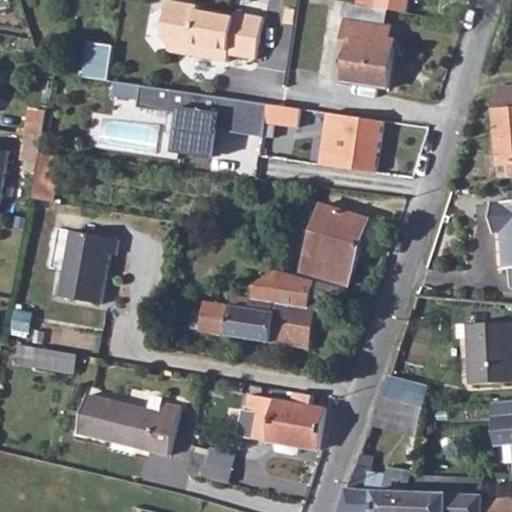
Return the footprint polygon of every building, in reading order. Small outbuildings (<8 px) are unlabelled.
[(199,6),(168,0),(162,35),(170,46),(189,50),(188,55),(227,62),(229,55),(257,60),(264,18),(236,13),(235,17),(198,10),(199,6)] [(378,0),(377,8),(407,13),(409,0),(378,0)] [(396,47),(390,46),(391,40),(393,26),(349,20),(345,40),(353,41),(347,82),(390,89),(396,47)] [(117,48),(92,44),(87,78),(112,82),(117,48)] [(189,50),(170,46),(169,52),(188,55),(189,50)] [(120,83),(118,98),(143,102),(142,109),(186,115),(180,157),(220,162),(224,133),(269,139),(270,127),(274,103),(120,83)] [(495,112),(500,164),(509,164),(510,175),(511,175),(511,86),(497,88),(499,112),(495,112)] [(304,109),(274,103),(270,127),(302,130),(304,109)] [(32,109),(27,135),(44,138),(50,113),(32,109)] [(326,114),(318,164),(377,172),(385,121),(326,114)] [(27,135),(22,160),(39,163),(42,153),(44,138),(27,135)] [(39,163),(32,199),(53,202),(62,155),(42,153),(39,163)] [(509,164),(500,164),(501,176),(510,175),(509,164)] [(511,204),(494,206),(497,236),(504,235),(508,272),(511,271),(511,204)] [(325,205),(304,269),(350,285),(355,269),(356,269),(372,221),(325,205)] [(74,232),(61,297),(103,305),(113,255),(119,256),(122,241),(74,232)] [(65,266),(72,236),(60,234),(53,264),(65,266)] [(313,295),(281,286),(283,274),(278,272),(254,286),(252,297),(235,294),(232,305),(207,301),(202,331),(311,347),(315,322),(325,323),(328,307),(311,304),(313,295)] [(283,274),(281,286),(313,295),(344,304),(348,292),(283,274)] [(511,319),(475,321),(480,381),(511,379),(511,319)] [(79,353),(41,347),(38,367),(75,373),(79,353)] [(391,375),(383,394),(406,400),(411,382),(391,375)] [(316,396),(297,392),(296,401),(251,394),(249,410),(259,412),(254,439),(279,443),(278,448),(281,452),(297,454),(301,452),(302,446),(321,449),(327,407),(315,404),(316,396)] [(383,394),(373,425),(421,438),(426,405),(406,400),(383,394)] [(89,398),(80,437),(170,460),(182,412),(163,407),(161,416),(89,398)] [(511,399),(503,400),(505,441),(511,440),(511,399)] [(194,447),(189,473),(231,483),(234,469),(209,462),(211,451),(194,447)] [(354,475),(342,511),(410,511),(413,491),(415,476),(416,469),(391,466),(388,490),(378,490),(366,488),(377,457),(362,452),(354,475)] [(415,476),(413,491),(435,492),(436,477),(415,476)] [(436,477),(435,492),(485,494),(485,478),(436,477)] [(413,491),(410,511),(486,511),(487,494),(485,494),(435,492),(413,491)] [(486,511),(511,511),(511,494),(487,494),(486,511)]
